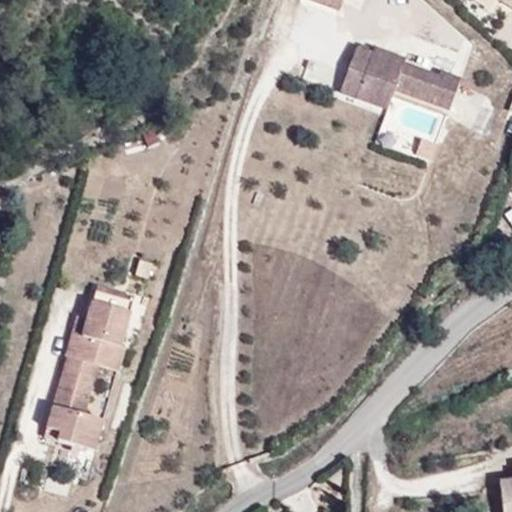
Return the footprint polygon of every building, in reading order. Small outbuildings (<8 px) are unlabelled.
[(343,0),(308,0),(340,11),(343,0)] [(511,0),(493,0),(511,12),(511,0)] [(394,91),(449,110),(459,80),(441,74),(439,78),(403,66),(405,60),(374,49),(372,54),(356,49),(346,75),(362,81),(356,99),(387,110),(394,91)] [(356,99),(362,81),(346,75),(340,93),(356,99)] [(139,261),(135,276),(147,279),(152,265),(139,261)] [(96,289),(92,303),(129,313),(133,299),(96,289)] [(72,334),(66,358),(67,358),(47,431),(60,434),(58,443),(95,453),(103,423),(83,417),(98,367),(117,373),(124,349),(120,348),(129,313),(92,303),(87,321),(82,337),(72,334)] [(77,317),(72,334),(82,337),(87,321),(77,317)] [(58,443),(60,434),(47,431),(44,439),(58,443)] [(43,490),(66,495),(69,482),(46,477),(43,490)] [(511,511),(511,481),(499,483),(502,511),(511,511)]
